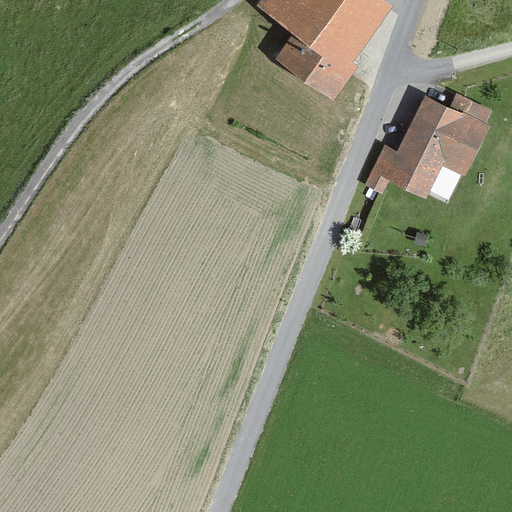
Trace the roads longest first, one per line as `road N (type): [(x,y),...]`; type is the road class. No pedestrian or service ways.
road 1 (unclassified): [(221,511),(391,71)]
road 2 (unclassified): [(511,48),(391,71)]
